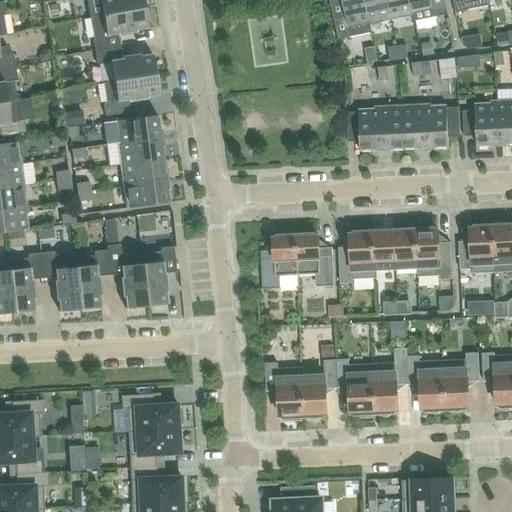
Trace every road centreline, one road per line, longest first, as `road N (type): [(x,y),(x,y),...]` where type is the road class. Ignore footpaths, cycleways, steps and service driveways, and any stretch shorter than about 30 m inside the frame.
road 1 (residential): [(211,201),(511,186)]
road 2 (residential): [(511,451),(238,464)]
road 3 (residential): [(0,356),(229,341)]
road 4 (residential): [(211,201),(178,0)]
road 5 (residential): [(229,341),(211,201)]
road 6 (residential): [(238,464),(229,341)]
